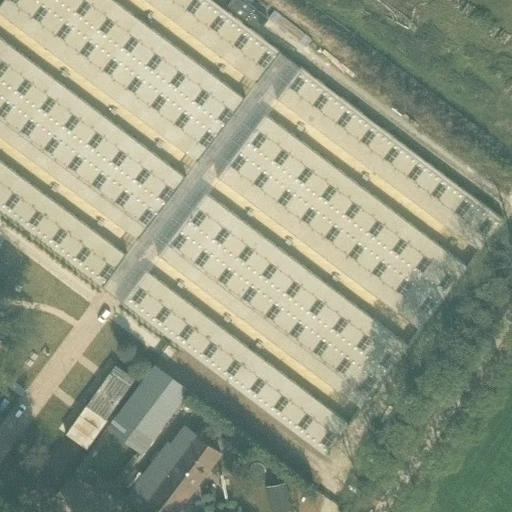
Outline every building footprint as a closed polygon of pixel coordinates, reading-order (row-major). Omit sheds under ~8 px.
[(46,0),(1,0),(0,2),(0,15),(197,163),(221,131),(46,0)] [(113,0),(46,0),(221,131),(245,99),(113,0)] [(213,0),(146,0),(257,83),(281,51),(213,0)] [(0,40),(0,90),(160,211),(184,179),(0,40)] [(300,65),(276,97),(478,250),(502,219),(300,65)] [(495,116),(504,101),(462,76),(453,91),(495,116)] [(0,90),(0,140),(136,242),(160,211),(0,90)] [(264,113),(239,145),(442,298),(466,266),(264,113)] [(239,145),(215,177),(418,330),(442,298),(239,145)] [(0,165),(0,215),(100,290),(124,258),(0,165)] [(203,193),(179,225),(382,378),(406,346),(203,193)] [(179,225),(155,256),(358,410),(382,378),(179,225)] [(143,272),(119,304),(321,458),(345,426),(143,272)] [(25,346),(92,396),(124,353),(57,304),(25,346)] [(153,364),(126,400),(161,426),(188,391),(153,364)] [(86,404),(65,433),(88,450),(110,420),(86,404)] [(143,474),(125,497),(145,511),(173,511),(220,451),(194,432),(181,450),(168,441),(150,465),(162,474),(155,483),(143,474)] [(95,477),(92,486),(114,494),(117,486),(95,477)] [(276,511),(289,509),(284,483),(266,487),(271,511),(276,511)]
